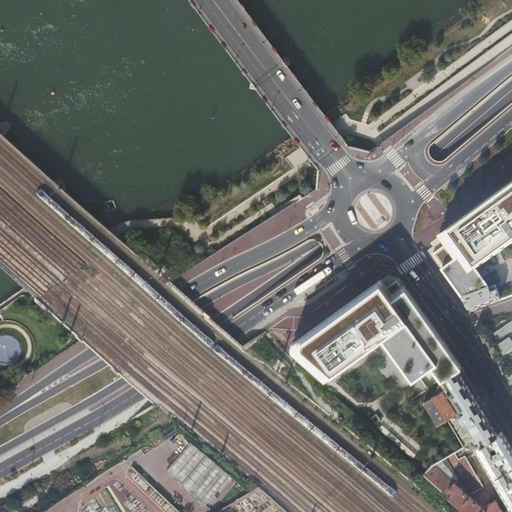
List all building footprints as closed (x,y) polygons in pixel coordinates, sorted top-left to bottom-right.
[(495,286),(500,300),(511,295),(511,182),(437,237),(444,246),(432,254),(443,269),(441,270),(461,299),(495,286)] [(401,286),(397,280),(385,288),(380,281),(293,342),(292,343),(291,345),(290,346),(291,348),(292,350),(293,351),(323,378),(382,337),(410,375),(428,362),(441,380),(441,379),(461,366),(404,285),(401,286)] [(500,300),(495,286),(461,299),(467,308),(468,309),(470,310),(472,310),(500,300)] [(461,366),(441,379),(447,388),(423,404),(437,426),(447,421),(463,448),(454,452),(458,458),(501,432),(461,366)] [(502,511),(511,506),(511,450),(501,432),(458,458),(454,452),(434,464),(424,475),(465,511),(502,511)] [(220,487),(188,460),(177,473),(210,500),(220,487)]
